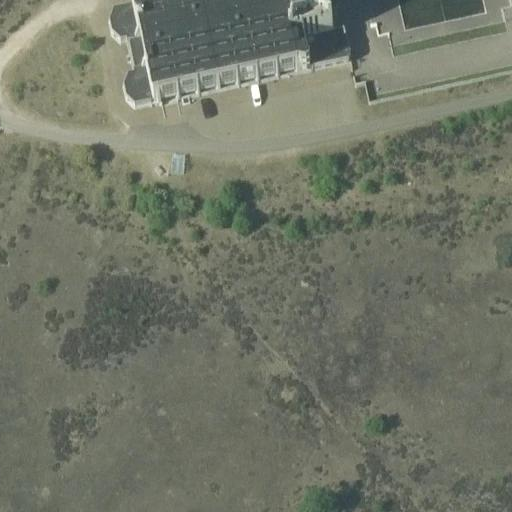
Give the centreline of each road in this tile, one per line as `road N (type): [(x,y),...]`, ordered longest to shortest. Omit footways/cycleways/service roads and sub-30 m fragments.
road 1 (unclassified): [(6,123),(114,143),(252,145),(511,95)]
road 2 (track): [(111,3),(48,15),(0,61)]
